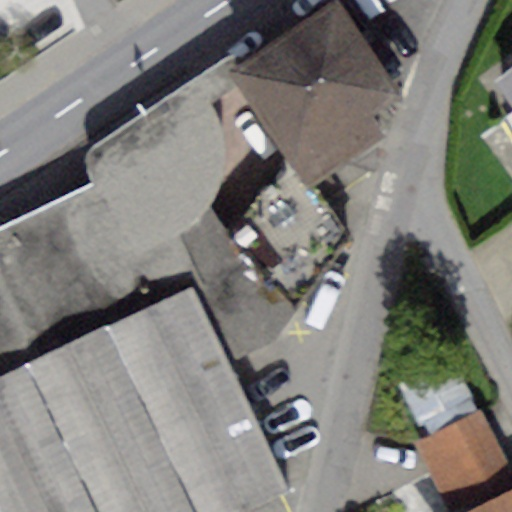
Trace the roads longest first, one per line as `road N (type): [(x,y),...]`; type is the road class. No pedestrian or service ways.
road 1 (residential): [(415,196),(328,511)]
road 2 (residential): [(511,384),(415,196)]
road 3 (residential): [(469,0),(429,115),(415,196)]
road 4 (primary): [(128,62),(0,148)]
